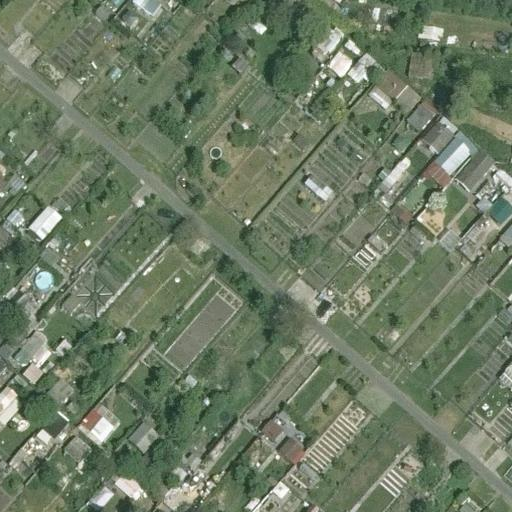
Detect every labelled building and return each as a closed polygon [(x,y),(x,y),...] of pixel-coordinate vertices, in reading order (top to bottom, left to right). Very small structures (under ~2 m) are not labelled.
[(156,0),(134,0),(133,2),(153,16),(162,4),(156,0)] [(318,0),(318,2),(342,11),(346,0),(318,0)] [(365,53),(351,74),(367,86),(382,65),(365,53)] [(410,114),(423,94),(386,70),(370,96),(389,109),(393,103),(410,114)] [(419,132),(437,112),(425,100),(406,121),(419,132)] [(437,155),(460,132),(444,116),(421,139),(437,155)] [(452,179),(478,150),(459,133),(433,162),(452,179)] [(420,141),(383,183),(389,188),(427,146),(420,141)] [(455,173),(466,190),(496,168),(484,152),(455,173)] [(0,194),(8,185),(0,177),(0,194)] [(503,221),(511,207),(511,188),(493,214),(503,221)] [(44,241),(63,217),(48,206),(29,229),(44,241)] [(511,226),(502,238),(511,246),(511,226)] [(33,335),(17,360),(32,369),(48,344),(33,335)] [(0,376),(8,368),(0,360),(0,376)] [(511,391),(511,364),(498,379),(511,391)] [(35,385),(44,374),(32,365),(23,377),(35,385)] [(58,408),(73,393),(61,382),(47,397),(58,408)] [(7,387),(0,395),(0,418),(18,395),(7,387)] [(36,441),(48,449),(68,420),(57,412),(36,441)] [(101,443),(114,429),(96,413),(83,427),(101,443)] [(279,413),(262,435),(274,445),(283,434),(287,438),(296,427),(279,413)] [(128,441),(145,454),(159,437),(143,423),(128,441)] [(279,452),(293,465),(305,452),(291,439),(279,452)] [(294,467),(285,479),(302,492),(311,480),(294,467)]
